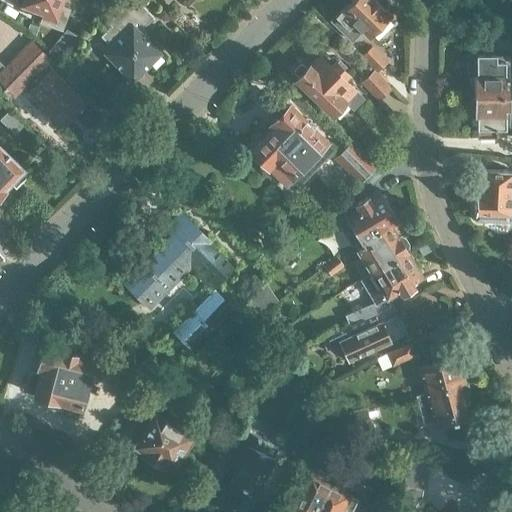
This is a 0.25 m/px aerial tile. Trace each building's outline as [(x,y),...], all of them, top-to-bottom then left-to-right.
[(61,7),(63,0),(16,0),(16,2),(40,12),(37,21),(50,27),(50,28),(61,32),(70,10),(61,7)] [(97,10),(103,1),(101,0),(86,0),(85,2),(97,10)] [(154,17),(136,0),(123,0),(119,4),(122,7),(107,22),(111,26),(101,36),(110,45),(103,52),(132,82),(161,53),(144,35),(147,32),(143,28),(154,17)] [(352,0),(332,20),(333,22),(352,39),(359,47),(391,14),(385,8),(388,4),(387,0),(352,0)] [(50,32),(39,43),(55,58),(66,48),(50,32)] [(44,64),(50,58),(31,39),(0,70),(0,78),(10,89),(18,80),(62,124),(84,103),(49,68),(44,64)] [(388,62),(371,45),(362,55),(378,72),(388,62)] [(475,94),(509,94),(509,60),(501,60),(501,53),(470,53),(467,56),(467,72),(470,75),(475,75),(475,94)] [(350,107),(358,99),(350,92),(353,88),(343,77),(347,73),(335,61),(331,66),(320,55),(309,66),(303,61),(298,60),(291,67),(291,72),(297,78),(331,113),(344,100),(350,107)] [(375,69),(361,82),(379,100),(392,87),(375,69)] [(509,94),(475,94),(475,97),(473,97),(468,102),(468,106),(473,109),(475,109),(475,113),(477,113),(477,128),(479,128),(479,134),(500,134),(500,127),(510,127),(509,94)] [(278,122),(252,149),(268,165),(275,158),(300,183),(334,149),(290,105),(288,107),(282,106),(277,111),(278,117),(275,120),(276,121),(277,120),(278,122)] [(6,111),(0,117),(0,119),(13,132),(20,125),(6,111)] [(373,166),(350,144),(340,155),(362,178),(373,166)] [(2,186),(8,180),(14,186),(24,176),(18,169),(20,167),(0,146),(0,189),(3,187),(2,186)] [(511,213),(511,194),(511,169),(481,168),(480,185),(477,185),(477,193),(475,193),(474,212),(475,212),(475,220),(492,221),(492,212),(511,213)] [(361,239),(390,221),(397,218),(383,196),(378,188),(343,209),(346,214),(338,219),(353,244),(361,239)] [(174,232),(128,279),(154,304),(192,265),(208,280),(227,261),(178,214),(167,225),(174,232)] [(390,221),(361,239),(363,243),(357,247),(362,256),(356,260),(357,262),(356,266),(359,273),(364,273),(365,275),(406,249),(407,248),(408,242),(405,237),(400,234),(398,235),(390,221)] [(401,293),(415,284),(412,280),(422,274),(421,272),(422,269),(419,265),(416,264),(406,249),(365,275),(362,277),(377,302),(398,288),(401,293)] [(330,275),(344,265),(337,256),(324,266),(330,275)] [(173,334),(192,353),(234,311),(214,292),(173,334)] [(396,304),(376,313),(361,320),(359,321),(354,323),(326,336),(324,342),(328,351),(337,355),(345,351),(349,359),(409,333),(396,304)] [(361,320),(376,313),(372,304),(357,311),(361,320)] [(382,370),(392,365),(415,355),(409,343),(386,353),(377,358),(382,370)] [(96,380),(101,362),(43,346),(42,349),(37,350),(35,358),(39,363),(38,366),(42,367),(40,374),(32,372),(27,374),(24,386),(25,390),(59,400),(56,409),(77,415),(87,377),(96,380)] [(194,385),(217,362),(203,347),(180,370),(194,385)] [(426,390),(457,383),(457,382),(463,381),(457,356),(420,365),(426,390)] [(466,416),(457,383),(426,390),(433,418),(448,415),(449,420),(466,416)] [(180,416),(159,404),(136,443),(146,448),(144,452),(148,454),(149,459),(154,461),(158,460),(162,462),(164,458),(174,464),(190,435),(200,441),(209,427),(183,412),(180,416)] [(367,443),(375,444),(367,406),(329,415),(334,420),(352,439),(367,443)] [(301,413),(284,447),(300,455),(317,421),(301,413)] [(321,421),(311,442),(335,455),(346,434),(331,426),(334,420),(329,415),(329,416),(326,413),(322,421),(321,421)] [(265,454),(271,444),(251,434),(233,469),(238,472),(229,489),(243,497),(247,490),(258,496),(276,459),(265,454)] [(345,511),(349,511),(357,498),(347,493),(347,492),(329,483),(335,471),(316,461),(292,507),(300,511),(337,511),(339,509),(345,511)] [(413,511),(425,499),(427,485),(403,480),(395,505),(409,511),(413,511)]
